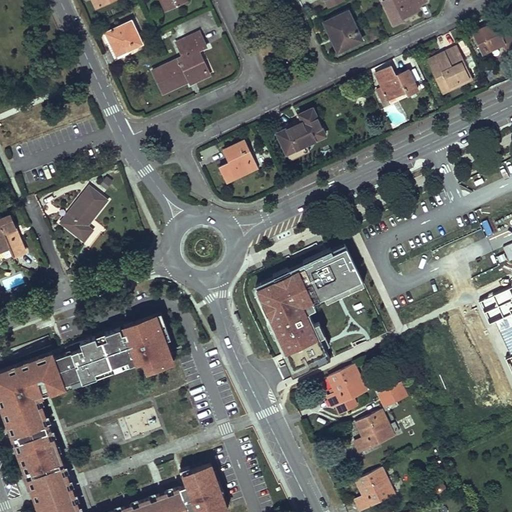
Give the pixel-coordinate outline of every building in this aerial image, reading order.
[(160,0),(165,10),(184,1),(183,0),(160,0)] [(385,0),(382,2),(394,25),(403,20),(402,18),(411,13),(419,9),(417,5),(427,1),(426,0),(385,0)] [(362,40),(348,10),(324,22),(331,37),(335,36),(341,49),(362,40)] [(105,32),(110,43),(112,42),(118,55),(143,43),(131,19),(105,32)] [(497,27),(494,21),(472,32),(483,53),(504,43),(507,50),(511,47),(511,34),(510,30),(505,32),(502,25),(497,27)] [(208,70),(198,50),(206,46),(199,32),(181,40),(187,54),(185,56),(153,71),(163,93),(189,80),(190,80),(189,78),(208,70)] [(338,51),(341,49),(335,36),(331,37),(338,51)] [(185,56),(187,54),(181,40),(178,42),(185,56)] [(116,56),(118,55),(112,42),(110,43),(112,48),(116,56)] [(426,59),(442,93),(461,84),(459,81),(471,75),(468,67),(465,68),(462,62),(464,60),(457,45),(444,51),(446,54),(442,56),(440,52),(426,59)] [(418,90),(408,69),(395,75),(391,65),(375,73),(382,87),(387,98),(396,94),(397,95),(406,91),(408,95),(418,90)] [(210,74),(208,70),(189,78),(190,80),(189,80),(191,83),(202,78),(210,74)] [(459,81),(461,84),(473,79),(471,75),(459,81)] [(383,101),(387,99),(387,98),(382,87),(377,89),(383,101)] [(80,114),(80,116),(90,114),(87,101),(69,105),(71,116),(80,114)] [(277,132),(286,153),(306,144),(325,135),(312,107),(299,113),(301,117),(302,120),(277,132)] [(302,120),(301,117),(275,129),(277,132),(302,120)] [(257,167),(244,139),(233,144),(223,149),(229,161),(220,166),(227,182),(257,167)] [(309,151),(306,144),(286,153),(290,160),(309,151)] [(108,199),(89,185),(60,222),(84,241),(93,230),(88,225),(84,222),(89,216),(92,219),(108,199)] [(17,231),(10,214),(0,218),(0,250),(10,247),(14,256),(25,251),(18,234),(14,236),(13,232),(17,231)] [(84,222),(88,225),(92,219),(89,216),(84,222)] [(342,247),(253,287),(290,368),(327,352),(306,306),(358,282),(342,247)] [(1,279),(4,291),(25,284),(21,273),(1,279)] [(58,455),(61,454),(50,426),(48,427),(45,422),(48,421),(43,405),(40,406),(35,391),(48,386),(50,390),(65,384),(64,381),(81,375),(82,378),(97,373),(95,368),(128,356),(129,361),(143,356),(147,367),(169,358),(166,352),(170,350),(158,316),(154,318),(148,301),(124,310),(126,316),(122,317),(93,328),(91,322),(82,325),(84,331),(79,333),(77,328),(66,331),(68,337),(50,343),(48,338),(0,355),(0,398),(5,397),(13,420),(8,422),(11,430),(16,428),(25,451),(29,464),(24,466),(27,474),(37,470),(42,483),(61,476),(62,475),(63,474),(64,472),(65,471),(65,469),(65,468),(65,466),(62,459),(60,460),(58,455)] [(120,312),(91,322),(93,328),(122,317),(120,312)] [(95,368),(97,373),(129,361),(128,356),(95,368)] [(332,393),(327,396),(332,406),(335,404),(340,401),(341,402),(342,403),(344,404),(345,403),(347,408),(356,404),(352,396),(366,389),(353,363),(328,375),(334,387),(330,389),(332,393)] [(64,381),(65,384),(82,378),(81,375),(64,381)] [(385,406),(407,395),(400,381),(381,390),(382,393),(379,395),(385,406)] [(335,404),(339,412),(347,408),(345,403),(344,404),(342,403),(341,402),(340,401),(335,404)] [(363,436),(355,441),(356,445),(359,450),(371,445),(372,445),(394,434),(381,408),(355,420),(363,436)] [(29,464),(25,451),(19,453),(24,466),(29,464)] [(432,468),(440,464),(437,457),(428,461),(432,468)] [(189,486),(181,489),(179,484),(165,489),(166,493),(161,495),(160,491),(130,502),(132,506),(126,508),(125,504),(103,511),(78,511),(76,505),(79,504),(74,490),(68,492),(43,502),(46,511),(202,511),(207,511),(220,511),(228,509),(221,492),(218,493),(215,485),(218,484),(211,463),(184,472),(187,481),(189,486)] [(363,495),(354,499),(357,504),(359,509),(371,503),(394,492),(381,466),(355,479),(363,495)] [(187,481),(179,484),(181,489),(189,486),(187,481)] [(46,511),(43,502),(38,504),(39,506),(40,509),(40,511),(46,511)]
